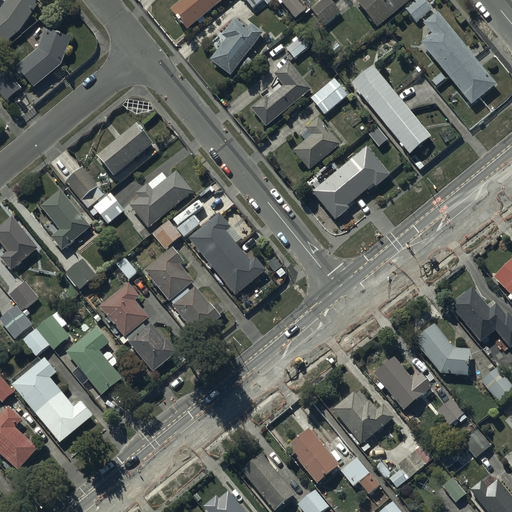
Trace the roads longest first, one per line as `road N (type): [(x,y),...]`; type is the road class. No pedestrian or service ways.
road 1 (primary): [(93,511),(350,301)]
road 2 (residential): [(144,53),(350,301)]
road 3 (primary): [(350,301),(511,169)]
road 4 (residential): [(144,53),(0,170)]
